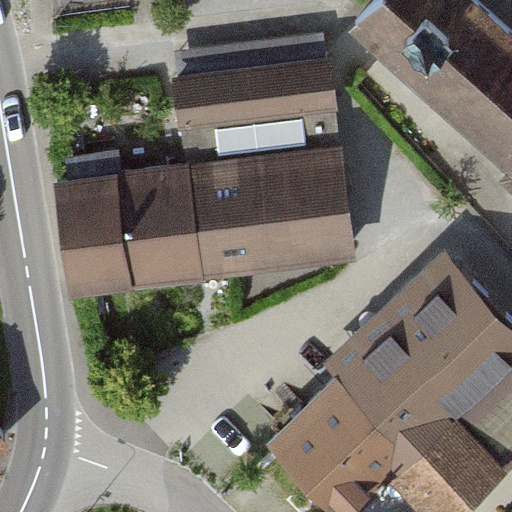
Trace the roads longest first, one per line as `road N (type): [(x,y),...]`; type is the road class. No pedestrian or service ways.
road 1 (tertiary): [(46,455),(48,400),(0,100)]
road 2 (residential): [(46,455),(123,473),(197,511)]
